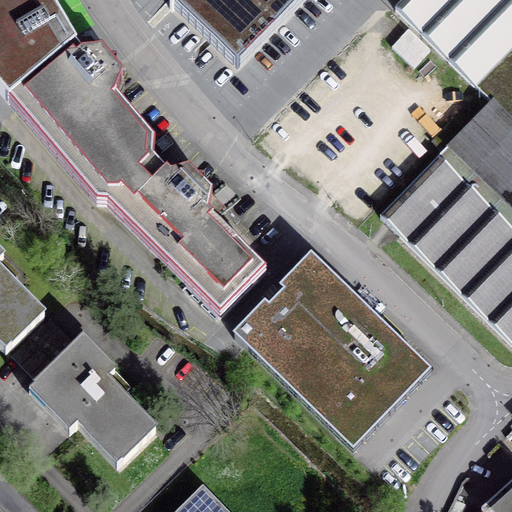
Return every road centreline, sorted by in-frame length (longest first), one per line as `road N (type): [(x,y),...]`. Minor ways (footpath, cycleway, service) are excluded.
road 1 (residential): [(501,400),(215,144),(101,0)]
road 2 (residential): [(432,511),(501,400)]
